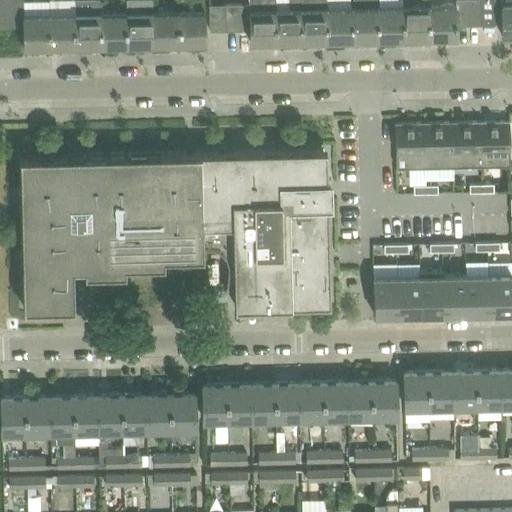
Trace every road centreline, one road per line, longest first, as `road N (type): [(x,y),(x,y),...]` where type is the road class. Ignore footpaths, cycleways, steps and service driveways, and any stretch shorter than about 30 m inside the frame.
road 1 (residential): [(0,89),(511,77)]
road 2 (residential): [(0,348),(511,337)]
